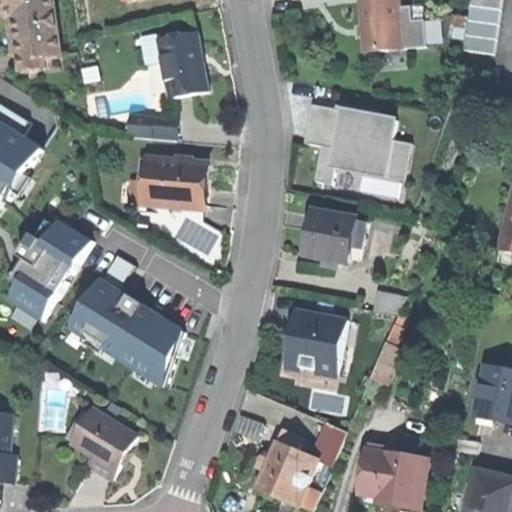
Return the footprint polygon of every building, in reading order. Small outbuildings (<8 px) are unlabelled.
[(0,0),(0,1),(4,4),(14,11),(7,22),(20,19),(23,44),(14,45),(16,61),(22,60),(25,76),(48,73),(46,55),(62,53),(55,0),(0,0)] [(360,43),(398,40),(395,0),(356,0),(357,7),(360,43)] [(466,0),(460,42),(488,47),(495,0),(466,0)] [(163,42),(173,99),(211,92),(205,62),(200,35),(163,42)] [(406,139),(409,115),(318,102),(312,143),(328,145),(322,183),(397,194),(400,177),(412,179),(418,141),(406,139)] [(134,110),(134,118),(146,118),(146,110),(134,110)] [(134,118),(134,131),(154,131),(154,110),(146,110),(146,118),(134,118)] [(48,142),(0,112),(0,168),(1,169),(23,183),(48,142)] [(152,163),(151,186),(157,186),(156,207),(210,209),(210,188),(211,165),(152,163)] [(494,244),(511,247),(511,178),(505,177),(494,244)] [(141,207),(156,207),(157,186),(151,186),(142,185),(141,207)] [(349,211),(310,205),(306,225),(302,248),(320,251),(333,253),(342,255),(345,238),(349,211)] [(362,214),(349,211),(345,238),(357,240),(362,214)] [(95,237),(63,217),(9,306),(41,326),(95,237)] [(331,261),(333,253),(320,251),(319,259),(331,261)] [(182,328),(104,279),(66,336),(162,394),(182,328)] [(369,301),(391,307),(395,290),(373,284),(369,301)] [(391,307),(387,319),(403,324),(406,311),(391,307)] [(345,320),(291,309),(279,370),(332,381),(345,320)] [(387,319),(383,336),(398,341),(403,324),(387,319)] [(468,408),(511,416),(511,365),(479,358),(468,408)] [(51,390),(44,428),(62,431),(68,393),(51,390)] [(104,472),(117,480),(144,438),(98,409),(89,423),(96,427),(84,448),(98,457),(93,465),(104,472)] [(0,484),(18,486),(19,456),(13,456),(16,415),(0,413),(0,484)] [(277,421),(271,434),(292,443),(298,430),(277,421)] [(76,443),(84,448),(96,427),(89,423),(76,443)] [(449,443),(470,447),(473,434),(452,430),(449,443)] [(266,489),(283,496),(304,448),(292,443),(271,434),(265,449),(263,449),(257,462),(259,463),(250,482),(266,489)] [(362,437),(361,444),(380,447),(381,440),(362,437)] [(361,444),(359,453),(378,456),(380,447),(361,444)] [(378,456),(359,453),(354,485),(391,491),(390,497),(415,501),(423,454),(380,447),(378,456)] [(312,451),(304,448),(283,496),(291,500),(312,451)] [(458,511),(505,511),(507,505),(511,482),(511,471),(470,462),(463,495),(458,511)] [(390,500),(390,497),(391,491),(354,485),(353,494),(373,497),(390,500)] [(451,511),(458,511),(463,495),(455,493),(451,511)]
